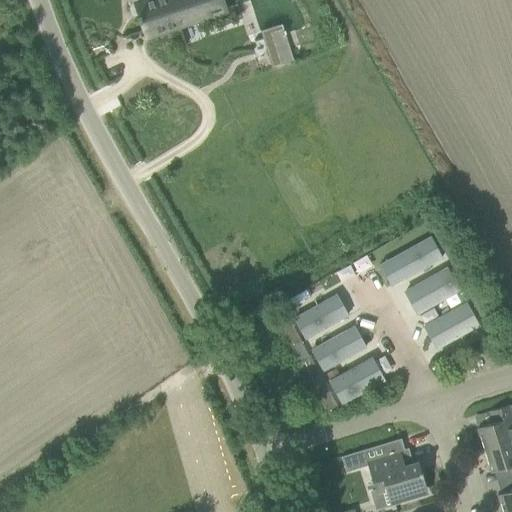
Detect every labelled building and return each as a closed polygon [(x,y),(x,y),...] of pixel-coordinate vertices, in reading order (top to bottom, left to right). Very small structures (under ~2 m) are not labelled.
[(148,0),(135,4),(138,14),(136,15),(138,21),(141,20),(144,31),(146,35),(174,25),(206,15),(207,16),(225,10),(222,0),(148,0)] [(281,23),(260,30),(272,66),(293,59),(281,23)] [(440,222),(429,227),(440,247),(451,241),(440,222)] [(437,256),(424,234),(379,258),(391,281),(437,256)] [(470,276),(459,257),(449,262),(460,282),(470,276)] [(456,291),(444,269),(399,293),(411,316),(456,291)] [(490,311),(479,291),(469,297),(480,316),(490,311)] [(292,318),(305,340),(350,316),(337,293),(292,318)] [(476,326),(463,303),(418,328),(430,351),(476,326)] [(301,342),(290,323),(280,329),(291,348),(301,342)] [(311,351),(323,374),(368,349),(356,326),(311,351)] [(320,376),(309,356),(299,362),(309,381),(320,376)] [(330,384),(342,407),(387,382),(375,360),(330,384)] [(328,389),(317,395),(328,414),(338,409),(328,389)] [(483,449),(511,440),(508,427),(511,425),(511,404),(510,405),(510,404),(492,410),(496,421),(476,427),(483,449)] [(395,440),(363,450),(366,461),(368,465),(372,481),(373,481),(375,489),(370,491),(375,508),(422,494),(425,489),(421,475),(422,474),(421,470),(419,471),(418,466),(413,468),(411,463),(407,449),(399,451),(395,440)] [(504,467),(507,478),(511,476),(511,440),(483,449),(490,471),(504,467)] [(511,489),(497,494),(502,511),(511,511),(511,476),(507,478),(511,489)]
